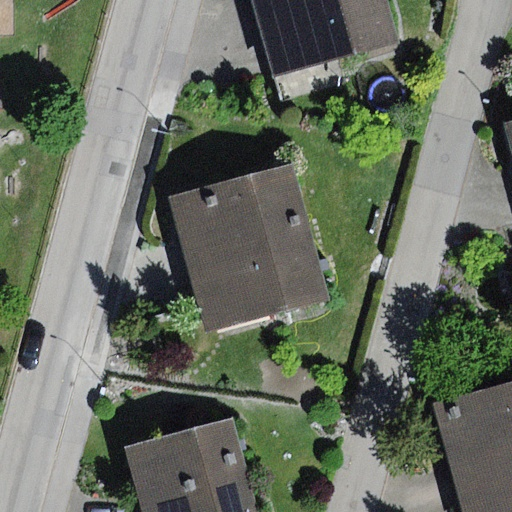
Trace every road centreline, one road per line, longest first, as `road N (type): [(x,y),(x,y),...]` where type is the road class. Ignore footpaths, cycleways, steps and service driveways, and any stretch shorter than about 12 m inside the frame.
road 1 (residential): [(149,0),(11,511)]
road 2 (residential): [(479,0),(346,511)]
